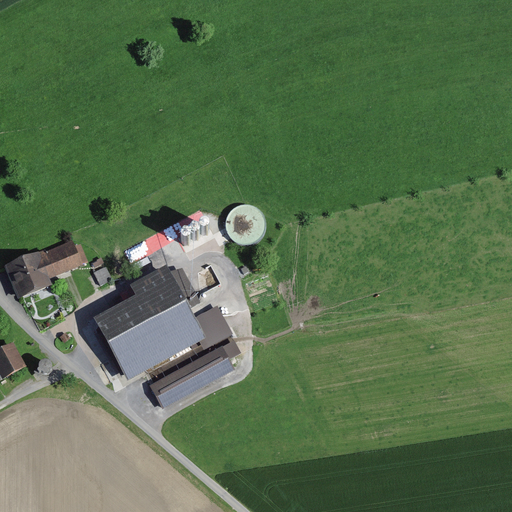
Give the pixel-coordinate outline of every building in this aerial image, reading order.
[(245,207),(226,235),(253,252),(271,224),(245,207)] [(200,212),(124,248),(134,269),(161,257),(163,261),(189,248),(190,249),(213,238),(200,212)] [(74,248),(11,275),(24,307),(52,295),(48,287),(84,272),(74,248)] [(94,273),(101,288),(114,282),(107,267),(94,273)] [(138,310),(99,329),(129,389),(209,350),(171,275),(131,296),(138,310)] [(18,352),(0,359),(0,376),(3,384),(27,374),(18,352)] [(225,355),(153,392),(165,416),(237,379),(225,355)] [(50,365),(47,363),(44,363),(41,364),(39,366),(38,368),(38,372),(39,375),(41,377),(45,377),(48,377),(51,376),(52,374),(52,370),(52,367),(50,365)]
